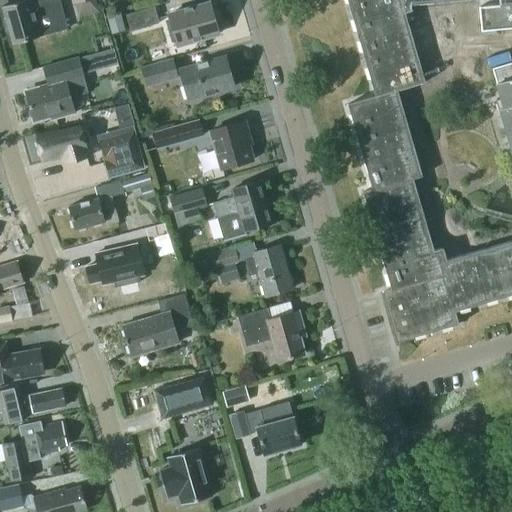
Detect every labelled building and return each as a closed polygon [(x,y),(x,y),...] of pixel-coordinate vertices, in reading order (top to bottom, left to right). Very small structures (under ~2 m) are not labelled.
[(24,0),(2,6),(11,44),(67,29),(59,0),(43,0),(30,3),(29,0),(24,0)] [(511,62),(492,69),(502,106),(497,108),(511,157),(511,238),(471,251),(445,258),(442,246),(433,249),(412,178),(421,175),(396,90),(424,82),(404,12),(410,10),(409,4),(454,0),(497,0),(498,4),(477,6),(480,31),(511,27),(511,0),(346,0),(374,96),(347,105),(371,190),(362,192),(390,289),(381,291),(396,342),(458,324),(454,311),(511,293),(511,62)] [(168,15),(177,46),(218,34),(208,3),(168,15)] [(157,23),(152,7),(124,15),(129,31),(157,23)] [(107,16),(112,33),(123,30),(118,13),(107,16)] [(440,35),(456,30),(452,15),(436,19),(440,35)] [(115,62),(111,49),(95,54),(98,66),(115,62)] [(49,87),(26,93),(33,120),(54,114),(55,117),(73,112),(65,83),(82,78),(76,57),(43,66),(49,87)] [(180,71),(189,100),(233,87),(225,58),(180,71)] [(176,79),(171,63),(144,71),(148,87),(176,79)] [(210,131),(222,169),(251,160),(244,136),(247,135),(242,121),(210,131)] [(202,136),(198,123),(174,129),(178,143),(202,136)] [(145,169),(133,125),(96,136),(108,179),(145,169)] [(29,138),(34,157),(42,155),(43,159),(48,157),(54,156),(84,149),(79,128),(57,133),(57,131),(29,138)] [(124,192),(139,188),(142,199),(153,196),(147,175),(121,182),(124,192)] [(95,188),(98,199),(68,206),(74,229),(103,222),(104,224),(116,221),(111,197),(123,193),(120,181),(95,188)] [(218,219),(224,240),(247,235),(246,232),(272,224),(259,182),(230,190),(233,198),(212,204),(216,219),(218,219)] [(169,197),(174,216),(206,206),(201,188),(169,197)] [(155,209),(146,216),(153,224),(161,217),(155,209)] [(97,264),(85,267),(89,283),(101,281),(102,285),(113,282),(115,287),(140,282),(138,276),(143,275),(136,244),(95,253),(97,264)] [(255,257),(246,260),(250,276),(260,273),(266,295),(291,289),(280,246),(254,253),(255,257)] [(237,262),(234,249),(209,257),(213,269),(237,262)] [(206,258),(196,260),(199,270),(208,267),(206,258)] [(0,290),(21,284),(15,264),(0,267),(0,290)] [(178,281),(152,288),(156,301),(181,294),(178,281)] [(160,314),(122,326),(131,356),(178,342),(174,330),(190,326),(181,294),(156,301),(160,314)] [(0,323),(12,321),(9,307),(0,308),(0,323)] [(272,338),(279,362),(303,355),(296,334),(304,332),(298,312),(271,321),(267,308),(238,316),(247,346),(272,338)] [(0,341),(0,381),(27,377),(27,374),(42,371),(39,353),(29,355),(29,351),(9,355),(6,341),(0,341)] [(199,352),(189,354),(193,367),(202,364),(199,352)] [(153,390),(161,417),(211,402),(203,375),(153,390)] [(222,391),(227,407),(249,401),(244,385),(222,391)] [(24,414),(63,407),(60,389),(20,396),(19,386),(0,389),(0,409),(3,424),(25,419),(24,414)] [(259,429),(265,453),(301,443),(294,417),(265,425),(262,414),(246,418),(245,411),(230,415),(236,438),(250,435),(249,431),(259,429)] [(21,441),(2,444),(5,461),(9,483),(31,479),(28,461),(40,459),(39,454),(58,450),(58,447),(65,446),(61,423),(41,427),(40,421),(18,426),(21,441)] [(166,458),(169,469),(157,472),(165,499),(177,496),(180,507),(211,498),(197,450),(166,458)] [(0,489),(0,510),(23,505),(18,485),(0,489)] [(33,497),(37,511),(78,511),(85,510),(79,487),(63,491),(62,489),(33,497)]
